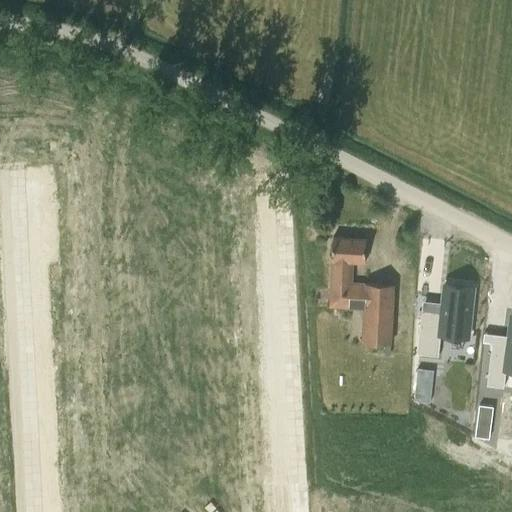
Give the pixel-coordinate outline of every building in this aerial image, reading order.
[(333,260),(330,306),(362,307),(362,310),(361,342),(385,344),(390,345),(392,345),(396,284),(363,282),(363,284),(351,283),(352,261),(366,262),(367,238),(333,236),(332,260),(333,260)] [(422,308),(417,353),(438,355),(440,335),(468,338),(473,287),(444,284),(442,302),(441,310),(422,308)] [(492,343),(487,385),(503,387),(506,369),(511,369),(511,315),(509,336),(508,344),(492,342),(492,343)] [(430,402),(431,392),(415,391),(414,400),(430,402)] [(489,438),(490,427),(476,426),(475,436),(489,438)]
